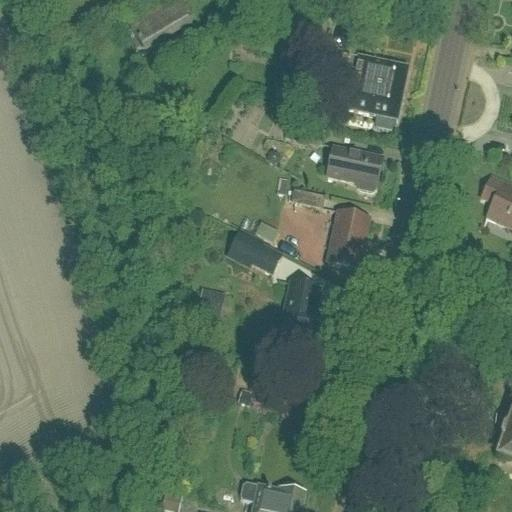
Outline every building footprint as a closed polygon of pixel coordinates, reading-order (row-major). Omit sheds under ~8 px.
[(165,11),(160,2),(125,23),(145,57),(191,29),(176,4),(165,11)] [(374,66),(330,58),(327,72),(355,78),(348,112),(364,115),(363,117),(377,120),(376,129),(378,132),(390,135),(393,132),(395,124),(397,124),(407,72),(374,65),(374,66)] [(323,131),(292,126),(288,146),(319,152),(323,131)] [(210,133),(198,155),(235,175),(247,153),(210,133)] [(383,163),(333,152),(327,182),(358,188),(358,192),(360,195),(373,197),(375,195),(376,192),(377,192),(383,163)] [(511,190),(490,181),(481,202),(493,207),(486,222),(511,233),(511,190)] [(324,201),(286,192),(283,204),(322,213),(324,201)] [(369,224),(337,217),(326,270),(358,276),(369,224)] [(282,260),(240,237),(228,259),(270,282),(282,260)] [(319,293),(290,286),(282,323),(298,327),(293,351),(319,357),(321,352),(336,355),(339,345),(344,342),(340,338),(343,326),(326,322),(327,317),(315,315),(319,293)] [(224,299),(200,295),(196,317),(220,321),(224,299)] [(511,424),(511,427),(507,426),(504,428),(501,436),(502,440),(506,442),(500,460),(511,464),(511,424)] [(256,492),(245,489),(242,492),(240,502),(242,506),(252,508),(251,511),(301,511),(304,498),(278,493),(277,494),(256,490),(256,492)]
